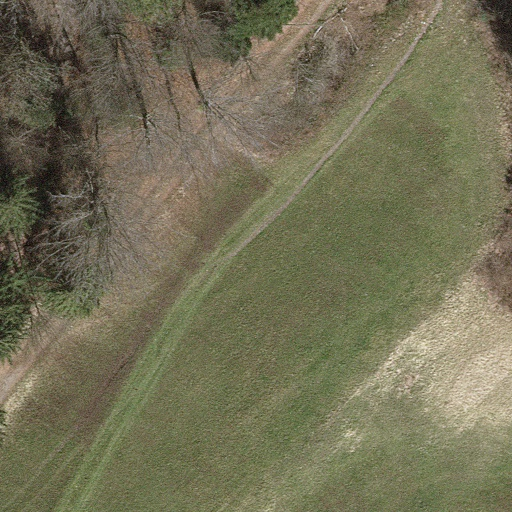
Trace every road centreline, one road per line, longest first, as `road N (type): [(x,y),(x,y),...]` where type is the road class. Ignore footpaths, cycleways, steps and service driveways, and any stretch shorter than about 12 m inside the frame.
road 1 (track): [(0,379),(128,236),(318,0)]
road 2 (track): [(0,342),(88,0)]
